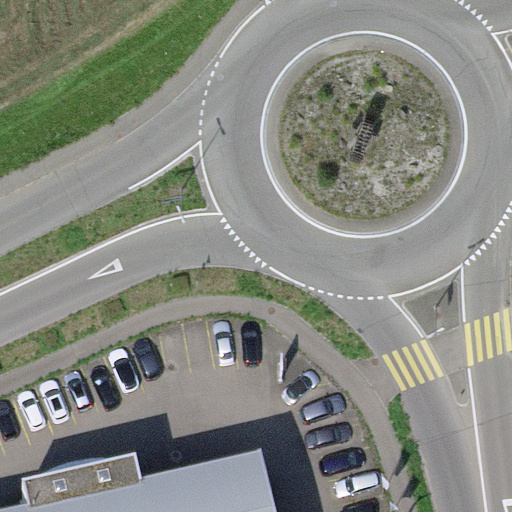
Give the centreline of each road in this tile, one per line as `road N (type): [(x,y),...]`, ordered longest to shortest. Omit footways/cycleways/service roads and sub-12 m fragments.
road 1 (primary): [(0,325),(126,264),(189,246),(280,238)]
road 2 (primary): [(243,92),(108,179),(0,232)]
road 3 (secondary): [(492,511),(456,352),(421,260)]
road 4 (primary): [(421,260),(455,238),(481,207),(497,170),(501,130)]
road 5 (primary): [(243,92),(235,131),(239,171),(280,238)]
road 6 (primary): [(280,238),(311,259),(347,269),(421,260)]
road 7 (primary): [(501,130),(477,63),(422,17)]
road 8 (primary): [(338,9),(298,25),(264,54),(243,92)]
